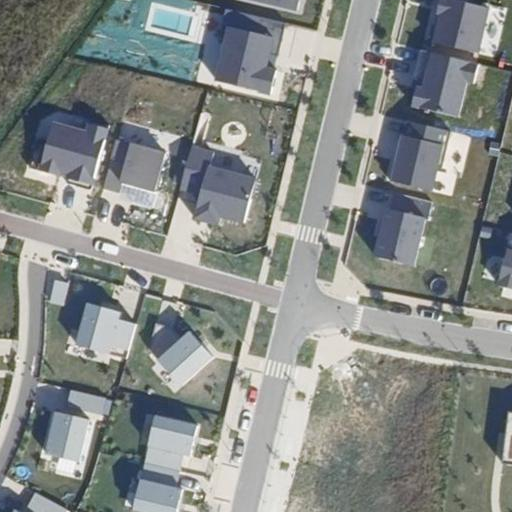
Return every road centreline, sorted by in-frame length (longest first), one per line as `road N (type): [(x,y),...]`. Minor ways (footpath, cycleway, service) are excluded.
road 1 (residential): [(295,303),(365,0)]
road 2 (residential): [(0,220),(295,303)]
road 3 (residential): [(295,303),(511,341)]
road 4 (residential): [(295,303),(244,511)]
